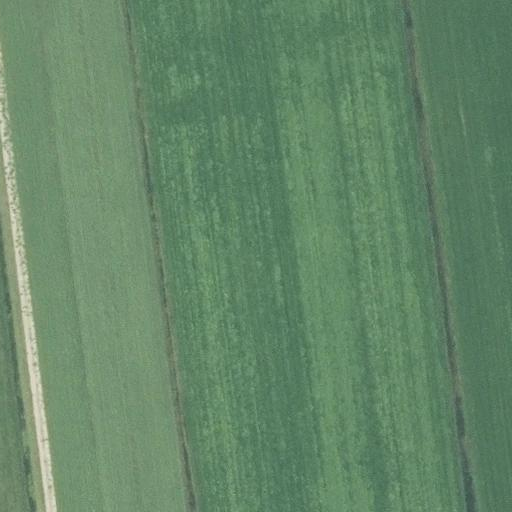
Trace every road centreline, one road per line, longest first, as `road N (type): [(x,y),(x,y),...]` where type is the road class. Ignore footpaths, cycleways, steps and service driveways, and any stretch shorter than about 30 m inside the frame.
road 1 (track): [(478,450),(418,0)]
road 2 (track): [(0,97),(50,511)]
